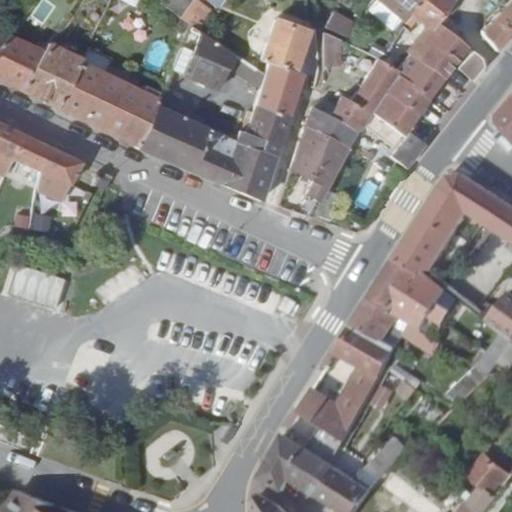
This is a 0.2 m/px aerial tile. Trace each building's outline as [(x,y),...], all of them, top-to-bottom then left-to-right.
[(173,0),(152,0),(167,10),(173,0)] [(186,0),(176,14),(186,21),(193,25),(207,5),(200,0),(186,0)] [(386,0),(409,16),(415,7),(419,0),(386,0)] [(419,0),(415,7),(432,19),(435,21),(451,0),(419,0)] [(511,30),(511,0),(509,0),(479,31),(496,47),(511,30)] [(424,29),(432,19),(415,7),(409,16),(407,20),(416,25),(424,29)] [(268,56),(298,68),(312,29),(276,15),(261,54),(268,56)] [(444,74),(466,45),(435,21),(432,19),(424,29),(410,47),(413,49),(444,74)] [(416,25),(407,20),(394,41),(403,46),(416,25)] [(193,25),(186,21),(169,65),(217,84),(232,48),(193,25)] [(22,25),(17,22),(6,37),(0,43),(0,77),(20,87),(41,51),(14,37),(22,25)] [(345,58),(345,35),(340,32),(329,27),(328,44),(328,57),(345,58)] [(80,57),(46,41),(41,51),(20,87),(57,105),(78,60),(80,57)] [(394,41),(384,56),(389,60),(393,62),(403,46),(394,41)] [(136,71),(85,47),(80,57),(78,60),(129,85),(136,71)] [(428,96),(444,74),(413,49),(399,67),(396,71),(428,96)] [(472,78),(481,66),(479,55),(471,49),(459,66),(472,78)] [(384,56),(381,55),(364,78),(352,97),(369,109),(383,89),(396,71),(399,67),(393,62),(389,60),(384,56)] [(264,66),(252,99),(290,113),(302,81),(306,72),(298,68),(268,56),(264,66)] [(129,85),(78,60),(57,105),(137,144),(153,104),(157,93),(145,88),(143,92),(129,85)] [(415,113),(428,96),(396,71),(383,89),(415,113)] [(383,89),(369,109),(388,122),(386,126),(398,135),(415,113),(383,89)] [(345,92),(336,103),(329,113),(354,128),(369,109),(352,97),(345,92)] [(325,96),(319,97),(311,112),(307,123),(345,146),(354,128),(329,113),(336,103),(325,96)] [(511,98),(498,116),(503,127),(511,136),(511,98)] [(252,99),(241,130),(238,139),(276,154),(290,113),(252,99)] [(153,104),(137,144),(139,144),(138,146),(199,175),(260,199),(276,154),(238,139),(241,130),(231,126),(227,134),(153,104)] [(69,182),(81,159),(2,122),(0,121),(0,149),(10,154),(69,182)] [(345,146),(307,123),(291,167),(311,178),(304,192),(316,199),(345,146)] [(404,163),(422,140),(410,130),(392,153),(397,158),(404,163)] [(0,169),(2,171),(10,154),(0,149),(0,169)] [(396,177),(404,163),(397,158),(388,173),(396,177)] [(61,198),(69,182),(39,168),(36,186),(61,198)] [(108,180),(111,173),(99,168),(94,174),(108,180)] [(105,185),(108,180),(94,174),(91,180),(94,182),(96,180),(105,185)] [(492,230),(511,243),(511,205),(466,176),(447,174),(399,251),(431,272),(468,214),(492,230)] [(357,180),(352,204),(366,208),(371,183),(357,180)] [(59,210),(75,215),(84,191),(68,186),(59,210)] [(325,186),(309,216),(327,222),(342,195),(325,186)] [(33,224),(31,236),(45,238),(48,226),(33,224)] [(396,256),(427,277),(431,272),(399,251),(396,256)] [(440,278),(450,286),(466,263),(457,255),(440,278)] [(355,324),(385,342),(399,319),(411,327),(421,334),(432,318),(443,326),(451,314),(460,302),(448,293),(427,277),(396,256),(355,324)] [(511,341),(511,340),(511,298),(508,296),(484,321),(501,334),(511,341)] [(385,342),(397,349),(404,338),(411,327),(399,319),(385,342)] [(385,342),(355,324),(337,352),(361,366),(336,407),(326,401),(313,393),(301,413),(313,421),(324,427),(344,439),(381,378),(386,368),(397,349),(385,342)] [(411,327),(404,338),(435,357),(441,347),(421,334),(411,327)] [(476,371),(487,379),(499,359),(511,341),(507,338),(501,334),(476,371)] [(511,340),(511,341),(499,359),(511,367),(511,340)] [(464,382),(473,392),(487,379),(476,371),(464,382)] [(367,403),(378,410),(390,390),(379,383),(367,403)] [(309,451),(328,465),(344,439),(324,427),(309,451)] [(316,497),(333,468),(328,465),(309,451),(287,437),(284,435),(262,476),(262,478),(283,492),(289,481),(316,497)] [(401,435),(396,439),(410,454),(415,449),(401,435)] [(396,439),(362,471),(380,483),(392,472),(396,467),(406,458),(410,454),(396,439)] [(468,491),(464,497),(483,511),(511,478),(511,475),(485,453),(469,475),(480,484),(472,494),(468,491)] [(354,511),(369,493),(353,480),(333,468),(316,497),(339,511),(338,511),(354,511)] [(0,481),(0,511),(1,511),(18,489),(0,481)] [(1,511),(80,511),(18,489),(1,511)] [(282,511),(260,494),(257,497),(259,511),(282,511)]
